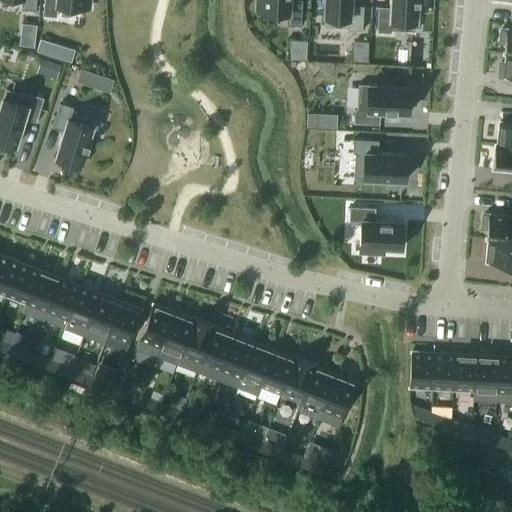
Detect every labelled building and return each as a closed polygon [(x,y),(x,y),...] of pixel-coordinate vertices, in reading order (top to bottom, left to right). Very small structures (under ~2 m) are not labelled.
[(22,0),(22,9),(35,11),(36,0),(22,0)] [(45,0),(44,14),(57,16),(59,5),(84,8),(84,0),(45,0)] [(256,0),(255,15),(288,17),(288,26),(300,27),(301,1),(289,0),(256,0)] [(324,0),(323,27),(349,29),(349,31),(361,32),(363,7),(351,6),(350,0),(324,0)] [(379,7),(377,32),(391,33),(391,30),(416,31),(417,0),(391,0),(391,7),(379,7)] [(501,29),(500,42),(505,43),(504,54),(506,54),(506,53),(511,53),(511,29),(511,30),(501,29)] [(40,39),(36,52),(51,56),(54,44),(40,39)] [(501,62),(499,76),(509,77),(511,77),(511,53),(506,53),(506,54),(505,63),(501,62)] [(55,63),(51,77),(57,79),(61,65),(55,63)] [(81,70),(77,81),(91,86),(95,74),(81,70)] [(355,109),(354,122),(379,124),(380,111),(408,113),(410,87),(358,84),(357,109),(355,109)] [(6,89),(0,107),(0,140),(16,146),(25,118),(36,122),(44,98),(30,94),(29,96),(6,89)] [(60,103),(52,127),(64,131),(55,158),(81,166),(96,117),(72,109),(73,107),(60,103)] [(498,145),(497,145),(511,146),(511,123),(500,122),(498,145)] [(354,139),(354,153),(364,153),(363,180),(408,181),(409,152),(379,151),(379,140),(365,139),(354,139)] [(495,144),(493,169),(511,170),(511,146),(497,145),(498,145),(495,144)] [(350,206),(349,221),(361,221),(359,253),(383,254),(383,247),(401,248),(403,222),(374,220),(375,208),(350,206)] [(484,214),(483,227),(487,228),(486,239),(489,239),(489,238),(511,240),(511,216),(493,215),(484,214)] [(489,239),(487,262),(511,264),(511,268),(511,277),(511,276),(511,240),(489,238),(489,239)] [(0,254),(0,293),(6,295),(19,262),(0,254)] [(19,262),(6,295),(26,303),(27,303),(39,270),(19,262)] [(27,303),(26,303),(23,312),(43,320),(60,278),(39,270),(27,303)] [(60,278),(43,320),(64,328),(80,286),(60,278)] [(80,286),(64,328),(84,336),(100,294),(80,286)] [(100,294),(84,336),(105,344),(108,335),(121,301),(100,294)] [(108,335),(128,343),(141,309),(121,301),(108,335)] [(173,311),(153,303),(135,348),(157,356),(161,347),(159,347),(173,311)] [(159,347),(161,347),(179,355),(193,319),(173,311),(159,347)] [(193,319),(179,355),(200,363),(214,327),(215,327),(216,325),(194,317),(193,319)] [(214,327),(200,363),(220,370),(234,335),(215,327),(214,327)] [(234,335),(220,370),(240,378),(254,343),(234,335)] [(0,340),(0,348),(8,352),(11,344),(0,340)] [(240,378),(237,387),(257,395),(261,386),(274,350),(254,343),(240,378)] [(11,344),(8,352),(28,360),(31,352),(11,344)] [(274,350),(261,386),(281,394),(295,358),(294,358),(274,350)] [(433,353),(411,351),(409,387),(431,388),(433,353)] [(31,352),(28,360),(49,367),(51,360),(31,352)] [(433,353),(431,388),(453,389),(455,354),(433,353)] [(455,354),(453,389),(474,390),(475,390),(477,355),(455,354)] [(475,390),(474,390),(473,400),(496,401),(498,356),(477,355),(475,390)] [(295,358),(281,394),(300,401),(301,402),(315,366),(316,364),(294,356),(294,358),(295,358)] [(511,356),(498,356),(496,401),(511,402),(511,356)] [(51,360),(49,367),(69,375),(72,368),(51,360)] [(301,402),(300,401),(296,410),(318,419),(335,374),(315,366),(301,402)] [(72,368),(69,375),(89,383),(92,376),(72,368)] [(335,374),(318,419),(339,426),(356,382),(335,374)] [(92,376),(89,383),(110,391),(112,384),(92,376)] [(141,395),(120,387),(117,394),(138,402),(141,395)] [(141,395),(138,402),(158,410),(161,403),(141,395)] [(161,403),(158,410),(178,418),(181,410),(161,403)] [(430,412),(410,405),(413,414),(427,419),(430,412)] [(181,410),(178,418),(199,426),(202,418),(181,410)] [(430,412),(427,419),(448,427),(451,419),(430,412)] [(202,418),(199,426),(219,434),(222,426),(202,418)] [(451,419),(448,427),(470,434),(473,427),(451,419)] [(222,426),(219,434),(239,441),(242,434),(222,426)] [(473,427),(470,434),(491,442),(494,435),(473,427)] [(242,434),(239,441),(260,449),(263,442),(242,434)] [(511,441),(494,435),(491,442),(511,449),(511,441)] [(263,442),(260,449),(280,457),(283,450),(263,442)] [(283,450),(280,457),(300,465),(303,457),(283,450)] [(303,457),(300,465),(321,473),(324,465),(303,457)]
